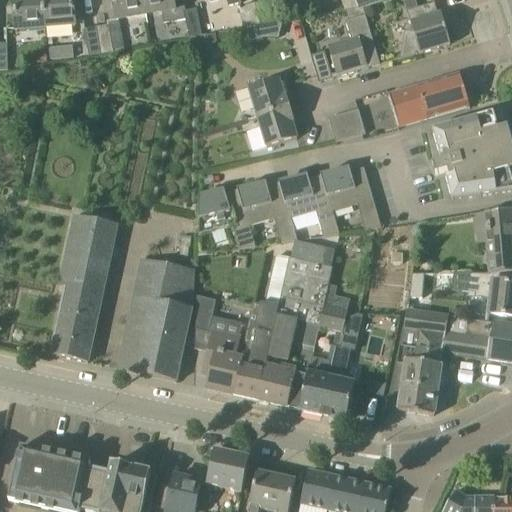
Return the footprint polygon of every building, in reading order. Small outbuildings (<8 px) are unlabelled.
[(13,0),(16,33),(46,30),(43,0),(13,0)] [(43,0),(46,30),(75,28),(72,0),(43,0)] [(117,22),(119,22),(147,17),(143,0),(113,0),(117,21),(117,22)] [(185,7),(174,9),(172,0),(143,0),(147,17),(163,15),(165,25),(186,21),(190,40),(202,37),(196,11),(186,13),(185,7)] [(241,5),(239,0),(207,0),(208,2),(217,0),(226,0),(229,8),(241,5)] [(359,11),(355,0),(340,0),(345,12),(346,12),(346,13),(359,11)] [(355,0),(359,11),(363,10),(363,9),(390,0),(403,0),(404,3),(415,1),(414,0),(355,0)] [(435,5),(418,10),(415,1),(404,3),(413,33),(406,35),(401,61),(450,46),(441,16),(439,17),(435,5)] [(267,2),(255,6),(261,28),(283,24),(277,7),(269,9),(267,2)] [(244,31),(253,29),(261,28),(255,6),(243,9),(243,11),(240,12),(244,31)] [(363,10),(359,11),(346,13),(349,23),(346,23),(352,42),(328,49),(337,80),(358,74),(357,71),(362,69),(363,72),(369,71),(368,66),(377,64),(378,68),(380,67),(363,10)] [(117,21),(107,23),(107,27),(109,27),(113,52),(124,50),(119,22),(117,22),(117,21)] [(107,27),(97,29),(101,56),(112,54),(113,54),(113,52),(109,27),(107,27)] [(89,58),(101,56),(97,29),(85,31),(89,58)] [(204,37),(204,59),(211,59),(211,49),(216,43),(215,36),(204,37)] [(51,50),(52,59),(75,57),(74,48),(51,50)] [(311,58),(318,83),(332,78),(325,54),(311,58)] [(398,129),(469,108),(460,77),(389,98),(398,129)] [(258,121),(291,111),(287,98),(284,99),(279,81),(249,91),(258,121)] [(291,111),(258,121),(267,150),(297,141),(292,124),(294,123),(291,111)] [(344,116),(351,141),(366,136),(359,112),(344,116)] [(511,143),(508,129),(507,129),(502,112),(433,132),(440,159),(444,158),(445,162),(432,166),(436,177),(448,173),(449,177),(446,178),(452,202),(511,193),(511,143)] [(336,145),(351,141),(344,116),(329,121),(336,145)] [(382,231),(366,176),(364,171),(351,175),(349,170),(322,178),(333,214),(358,207),(365,233),(382,231)] [(308,177),(297,180),(281,185),(291,222),(316,214),(323,239),(340,237),(333,214),(322,178),(309,182),(308,177)] [(239,192),(250,229),(274,222),(281,246),(298,243),(291,222),(281,185),(267,189),(266,184),(256,188),(239,192)] [(224,192),(214,195),(199,199),(199,239),(233,229),(240,252),(256,250),(250,229),(239,192),(226,196),(224,192)] [(511,274),(511,211),(486,215),(491,276),(511,274)] [(65,290),(102,298),(117,228),(74,219),(59,289),(65,290)] [(323,309),(324,309),(333,271),(332,270),(336,253),(296,244),(292,261),(276,258),(266,306),(254,306),(245,345),(247,345),(235,399),(300,414),(310,369),(299,366),(300,361),(295,360),(296,354),(291,353),(293,345),(314,350),(319,330),(318,330),(323,309)] [(119,372),(176,384),(192,311),(194,273),(142,262),(119,372)] [(452,290),(468,292),(482,293),(479,316),(489,316),(511,318),(511,274),(491,276),(470,276),(452,277),(452,290)] [(412,276),(409,299),(422,300),(425,277),(412,276)] [(88,365),(102,298),(65,290),(51,357),(88,365)] [(209,334),(212,319),(216,303),(197,299),(196,331),(209,334)] [(347,315),(324,309),(323,309),(318,330),(319,330),(337,334),(333,349),(339,350),(345,323),(347,315)] [(511,329),(485,325),(449,319),(408,313),(404,331),(405,331),(445,338),(441,356),(511,366),(511,329)] [(345,323),(339,350),(350,352),(355,353),(363,319),(357,318),(345,323)] [(440,367),(441,356),(445,338),(405,331),(404,331),(403,331),(399,349),(435,355),(433,366),(440,367)] [(247,345),(245,345),(239,343),(240,340),(213,334),(208,355),(216,356),(208,392),(234,398),(234,399),(235,399),(247,345)] [(339,350),(333,349),(332,348),(329,364),(331,364),(327,380),(333,381),(324,419),(347,424),(356,386),(343,383),(350,352),(339,350)] [(442,367),(440,367),(433,366),(435,355),(399,349),(387,411),(398,413),(434,418),(442,367)] [(331,364),(329,364),(312,360),(310,369),(300,414),(324,419),(333,381),(327,380),(331,364)] [(22,450),(10,502),(51,511),(79,511),(81,511),(150,511),(158,480),(151,478),(151,475),(129,470),(127,465),(120,464),(115,467),(112,466),(110,477),(88,472),(90,465),(22,450)] [(250,460),(215,452),(207,488),(242,495),(250,460)] [(324,511),(328,511),(335,479),(309,473),(301,507),(324,511)] [(268,511),(272,499),(276,478),(257,474),(248,511),(260,511),(261,511),(268,511)] [(272,499),(268,511),(289,511),(296,483),(276,478),(272,499)] [(195,511),(201,486),(174,479),(172,488),(162,485),(156,510),(166,511),(195,511)] [(358,511),(364,486),(335,479),(328,511),(358,511)] [(386,511),(391,492),(364,486),(358,511),(386,511)] [(494,511),(495,501),(495,500),(476,500),(475,500),(467,500),(457,494),(456,493),(444,511),(494,511)] [(494,511),(511,511),(511,500),(495,501),(494,511)]
